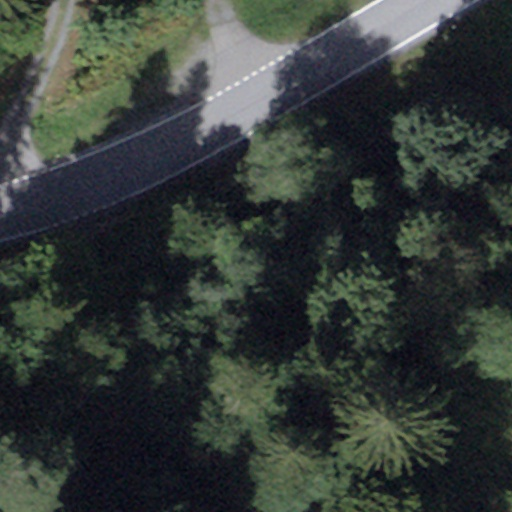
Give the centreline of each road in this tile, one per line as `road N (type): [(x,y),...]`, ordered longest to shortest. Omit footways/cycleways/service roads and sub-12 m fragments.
road 1 (tertiary): [(434,0),(130,166),(0,213)]
road 2 (track): [(0,172),(63,0)]
